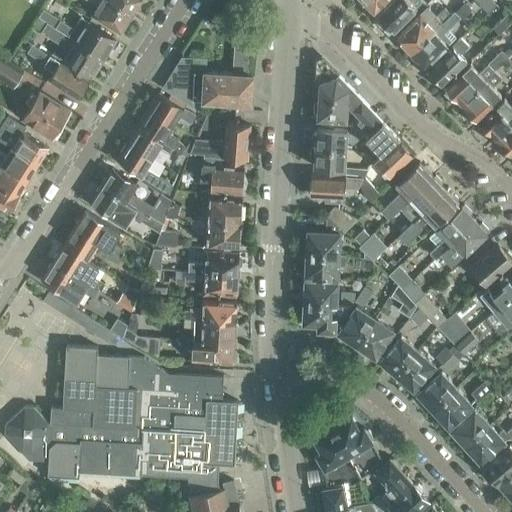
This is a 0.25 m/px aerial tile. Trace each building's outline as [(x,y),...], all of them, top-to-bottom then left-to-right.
[(127,19),(131,13),(110,0),(85,0),(86,0),(85,0),(90,0),(98,5),(92,15),(119,32),(121,28),(125,28),(128,23),(127,19)] [(110,0),(131,13),(135,6),(139,5),(141,1),(141,0),(110,0)] [(358,0),(367,9),(369,6),(374,10),(384,0),(358,0)] [(423,0),(391,0),(376,15),(377,17),(377,20),(381,24),(384,24),(392,31),(416,7),(424,0),(423,0)] [(455,10),(462,18),(471,9),(464,2),(455,10)] [(409,53),(410,53),(451,13),(444,7),(427,23),(420,15),(395,39),(409,53)] [(52,24),(75,39),(103,57),(108,48),(112,48),(115,43),(114,40),(115,38),(87,21),(81,30),(49,10),(43,19),(52,24)] [(451,13),(410,53),(424,67),(449,43),(455,37),(448,29),(460,17),(453,11),(451,13)] [(511,21),(505,15),(493,26),(499,32),(511,21)] [(98,64),(103,57),(75,39),(52,24),(46,34),(69,49),(63,58),(91,76),(92,74),(96,73),(100,67),(98,64)] [(235,65),(252,65),(251,36),(235,37),(235,65)] [(438,82),(441,82),(443,84),(467,61),(459,54),(468,45),(461,37),(428,68),(434,74),(434,78),(438,82)] [(55,69),(49,79),(79,98),(80,95),(83,95),(86,90),(85,87),(89,80),(31,43),(26,52),(55,69)] [(455,95),(462,102),(486,79),(492,72),(507,58),(511,53),(511,50),(510,48),(506,49),(502,53),(500,51),(479,71),(470,63),(446,86),(448,88),(446,90),(452,97),(455,95)] [(0,76),(13,85),(24,69),(0,52),(0,76)] [(365,136),(375,146),(381,153),(399,136),(322,56),(322,57),(318,58),(317,58),(314,97),(347,99),(347,102),(362,117),(359,120),(370,131),(365,136)] [(182,58),(163,87),(195,108),(196,99),(251,102),(253,74),(237,73),(237,74),(207,72),(208,59),(182,58)] [(486,79),(462,102),(468,109),(466,111),(473,118),(475,116),(477,118),(501,94),(493,86),(499,79),(492,72),(486,79)] [(40,90),(22,118),(52,137),(63,120),(65,120),(69,114),(68,113),(70,109),(40,90)] [(148,107),(150,108),(149,109),(173,124),(178,115),(189,121),(193,113),(160,92),(155,100),(153,99),(148,107)] [(317,118),(346,120),(347,102),(347,99),(314,97),(314,109),(317,113),(317,118)] [(488,129),(495,136),(511,119),(511,104),(511,105),(504,97),(480,121),(481,122),(479,125),(486,131),(488,129)] [(144,118),(138,126),(172,147),(181,153),(185,146),(179,141),(167,133),(173,124),(149,109),(148,110),(147,109),(142,117),(144,118)] [(0,126),(0,139),(11,147),(38,164),(43,157),(41,155),(47,146),(22,131),(26,126),(8,114),(0,126)] [(240,124),(237,119),(229,118),(226,123),(224,141),(197,139),(192,151),(205,152),(204,155),(248,159),(250,124),(240,124)] [(359,120),(358,119),(351,126),(365,136),(370,131),(359,120)] [(511,119),(495,136),(502,143),(500,146),(506,152),(509,151),(510,152),(511,150),(511,119)] [(138,126),(128,143),(151,158),(158,148),(167,154),(172,147),(138,126)] [(312,134),(312,145),(312,146),(345,148),(347,128),(317,126),(316,131),(312,134)] [(390,176),(415,152),(399,136),(381,153),(374,160),(384,170),(381,173),(385,177),(388,174),(390,176)] [(151,158),(128,143),(127,144),(125,143),(120,151),(122,152),(117,160),(169,193),(172,184),(145,167),(151,158)] [(311,157),(315,161),(314,166),(333,167),(332,175),(363,177),(367,168),(344,166),(345,148),(312,146),(311,157)] [(374,160),(381,153),(375,146),(367,153),(374,160)] [(0,150),(0,161),(27,178),(32,170),(35,170),(38,164),(11,147),(6,155),(0,150)] [(175,161),(181,164),(185,155),(180,152),(175,161)] [(0,183),(19,195),(23,188),(22,187),(27,178),(0,161),(0,183)] [(389,217),(409,198),(433,175),(431,173),(431,170),(426,165),(423,165),(419,161),(395,184),(402,191),(382,210),(389,217)] [(244,174),(244,167),(220,165),(220,163),(215,163),(215,164),(211,164),(211,165),(203,164),(201,189),(224,190),(224,191),(227,191),(227,190),(243,191),(243,189),(244,188),(245,185),(246,184),(246,182),(246,180),(246,178),(245,176),(244,174)] [(101,185),(144,212),(161,223),(164,215),(140,200),(140,199),(135,195),(130,192),(136,182),(112,167),(107,176),(105,176),(102,180),(103,182),(101,185)] [(339,201),(339,196),(342,196),(343,186),(358,186),(359,184),(363,177),(332,175),(312,174),(312,182),(309,184),(309,190),(311,192),(311,194),(326,195),(326,200),(339,201)] [(434,176),(433,175),(409,198),(400,207),(412,220),(447,189),(443,185),(443,182),(438,177),(434,176)] [(359,184),(363,193),(370,201),(379,192),(366,177),(363,177),(359,184)] [(0,205),(9,211),(19,195),(0,183),(0,205)] [(161,223),(144,212),(101,185),(100,187),(98,187),(96,191),(96,193),(90,202),(124,223),(132,213),(159,230),(161,223)] [(452,192),(449,192),(447,189),(412,220),(398,234),(405,242),(421,228),(419,226),(428,218),(434,225),(459,202),(457,201),(458,198),(452,192)] [(209,204),(208,220),(241,222),(242,197),(226,196),(208,195),(208,204),(209,204)] [(169,204),(165,216),(176,216),(180,205),(169,204)] [(335,205),(326,214),(344,232),(358,218),(335,205)] [(428,249),(435,256),(474,218),(469,213),(469,209),(466,206),(463,206),(461,205),(429,236),(435,242),(428,249)] [(75,223),(76,225),(75,227),(117,254),(121,247),(113,242),(119,231),(86,210),(79,219),(78,220),(75,223)] [(305,251),(307,251),(307,252),(339,254),(340,231),(344,232),(326,214),(326,231),(308,230),(307,239),(306,238),(305,251)] [(474,218),(435,256),(441,263),(457,248),(463,255),(487,232),(486,231),(486,227),(483,224),(480,224),(474,218)] [(224,245),(240,246),(241,222),(208,220),(207,234),(206,234),(206,244),(224,245)] [(69,235),(64,244),(88,259),(93,250),(104,257),(104,256),(112,261),(117,254),(75,227),(74,229),(72,229),(69,233),(69,235)] [(363,228),(354,237),(361,244),(370,236),(363,228)] [(161,231),(156,244),(178,245),(179,233),(161,231)] [(369,255),(382,243),(373,233),(360,246),(369,255)] [(511,262),(511,259),(511,256),(508,251),(505,251),(498,243),(471,266),(487,284),(511,262)] [(97,266),(88,259),(64,244),(58,253),(56,253),(54,258),(54,259),(53,262),(96,289),(100,282),(91,276),(97,266)] [(161,269),(162,250),(153,249),(147,268),(161,269)] [(204,264),(199,263),(199,271),(238,273),(238,266),(241,265),(242,257),(239,255),(239,252),(205,250),(204,264)] [(344,254),(339,254),(307,252),(306,260),(305,260),(304,273),(306,273),(305,275),(338,276),(338,265),(344,265),(344,254)] [(364,259),(363,266),(375,267),(377,265),(366,253),(364,259)] [(353,265),(363,266),(364,259),(354,257),(353,265)] [(134,266),(141,270),(144,261),(139,258),(135,260),(132,264),(134,266)] [(92,296),(96,289),(53,262),(52,264),(50,264),(47,268),(48,270),(42,279),(75,300),(82,290),(92,296)] [(391,271),(404,286),(415,277),(401,262),(391,271)] [(141,270),(134,266),(129,274),(138,279),(141,270)] [(494,311),(511,295),(511,268),(480,295),(494,311)] [(237,281),(238,273),(199,271),(187,270),(187,278),(204,279),(203,293),(237,295),(237,292),(240,290),(240,283),(237,281)] [(146,272),(140,290),(155,291),(156,272),(146,272)] [(415,277),(404,286),(416,300),(427,291),(415,277)] [(304,301),(336,303),(338,281),(305,279),(305,281),(304,281),(303,293),(304,294),(304,301)] [(370,293),(362,288),(355,298),(363,303),(370,293)] [(118,333),(49,290),(43,300),(111,343),(118,333)] [(116,300),(128,308),(135,299),(122,291),(116,300)] [(355,292),(342,291),(341,299),(354,300),(355,292)] [(416,300),(438,325),(449,316),(427,291),(416,300)] [(409,315),(416,305),(414,303),(407,294),(403,301),(398,308),(409,315)] [(511,295),(494,311),(508,327),(511,323),(511,295)] [(150,315),(151,296),(142,296),(141,315),(150,315)] [(185,318),(201,319),(235,321),(236,313),(239,312),(239,304),(236,302),(236,299),(203,297),(202,310),(185,309),(185,318)] [(335,330),(336,303),(304,301),(304,302),(303,302),(302,316),(303,316),(303,322),(318,323),(318,329),(326,330),(326,333),(333,333),(335,330)] [(357,344),(375,317),(356,305),(338,332),(346,338),(347,341),(352,344),(356,344),(357,344)] [(419,307),(410,316),(418,325),(428,316),(419,307)] [(112,326),(120,331),(126,321),(118,316),(112,326)] [(464,333),(449,316),(438,325),(453,342),(464,333)] [(393,329),(375,317),(357,344),(359,345),(359,349),(364,352),(368,351),(376,357),(393,329)] [(194,326),(194,339),(234,341),(235,334),(238,332),(238,325),(235,323),(235,321),(201,319),(185,318),(184,325),(194,326)] [(125,335),(160,358),(160,335),(141,335),(130,328),(125,335)] [(478,340),(470,331),(455,344),(463,353),(478,340)] [(395,372),(397,374),(418,349),(401,335),(380,359),(387,365),(387,369),(391,373),(395,372)] [(234,348),(234,341),(194,339),(193,361),(233,363),(233,359),(236,357),(237,350),(234,348)] [(5,423),(5,432),(28,457),(28,458),(29,459),(48,460),(48,474),(79,476),(79,470),(141,473),(188,475),(191,493),(219,487),(218,482),(219,462),(234,463),(235,463),(236,432),(238,400),(222,399),(223,391),(224,375),(169,372),(143,355),(97,353),(98,345),(86,345),(66,343),(64,375),(63,406),(51,405),(50,421),(47,420),(34,405),(25,405),(5,423)] [(435,356),(442,363),(450,355),(443,348),(435,356)] [(406,382),(414,389),(435,364),(418,349),(397,374),(397,378),(402,382),(406,382)] [(442,363),(448,369),(456,360),(450,355),(442,363)] [(502,372),(497,366),(487,373),(492,380),(502,372)] [(432,408),(456,387),(441,370),(417,392),(423,399),(423,402),(427,407),(431,407),(432,408)] [(471,394),(476,399),(477,401),(486,393),(494,386),(488,379),(471,394)] [(471,403),(456,387),(432,408),(433,410),(433,413),(437,417),(440,417),(447,425),(471,403)] [(511,387),(502,396),(508,403),(511,400),(511,387)] [(492,399),(486,393),(477,401),(483,407),(492,399)] [(464,443),(466,445),(489,423),(474,407),(450,428),(457,436),(457,439),(461,443),(464,443)] [(339,423),(329,429),(357,477),(369,471),(382,458),(371,438),(372,435),(368,429),(365,429),(364,426),(359,429),(351,416),(350,417),(349,415),(338,421),(339,423)] [(498,433),(489,423),(466,445),(467,447),(467,450),(471,455),(474,454),(481,462),(506,438),(511,438),(511,439),(511,437),(511,426),(505,433),(502,429),(498,433)] [(326,431),(325,429),(314,435),(315,437),(314,438),(322,451),(317,454),(318,456),(317,460),(320,465),(323,465),(325,468),(327,482),(349,479),(350,481),(357,477),(329,429),(326,431)] [(498,482),(499,482),(511,470),(511,448),(508,444),(484,465),(490,473),(490,477),(493,481),(497,481),(498,482)] [(387,488),(395,498),(396,498),(413,482),(398,466),(399,462),(395,458),(392,458),(390,456),(377,468),(391,484),(387,488)] [(510,496),(511,497),(511,470),(499,482),(504,488),(504,492),(507,496),(510,496)] [(28,474),(21,483),(18,487),(28,494),(37,481),(28,474)] [(191,493),(190,493),(193,511),(240,511),(239,507),(241,506),(241,505),(240,502),(238,503),(234,479),(223,482),(224,486),(219,487),(191,493)] [(414,484),(413,482),(396,498),(395,498),(389,504),(396,511),(413,511),(428,499),(422,492),(422,488),(418,483),(414,484)] [(323,487),(327,511),(378,511),(380,510),(372,501),(347,505),(343,484),(323,487)] [(387,504),(379,495),(372,501),(380,510),(387,504)] [(50,503),(59,511),(67,511),(71,508),(56,496),(50,503)] [(79,502),(73,509),(72,510),(74,511),(89,511),(90,510),(79,502)] [(420,511),(442,511),(441,510),(438,510),(432,503),(420,511)]
